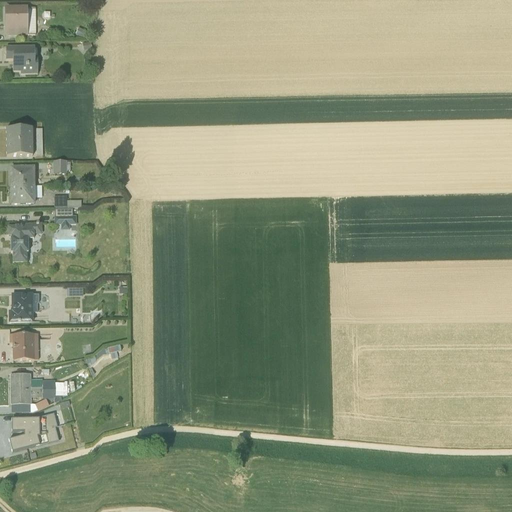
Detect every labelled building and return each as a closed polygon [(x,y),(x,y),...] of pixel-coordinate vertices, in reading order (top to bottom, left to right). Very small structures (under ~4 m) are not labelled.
[(26,9),(3,9),(4,38),(27,38),(27,37),(35,36),(34,9),(27,9),(26,9)] [(5,50),(5,62),(13,62),(13,65),(12,67),(12,73),(20,73),(20,76),(37,75),(36,50),(34,50),(34,49),(5,50)] [(32,129),(6,130),(6,157),(32,157),(32,129)] [(52,163),(52,176),(66,176),(66,172),(70,172),(69,162),(52,163)] [(34,187),(35,187),(35,176),(34,176),(34,168),(9,169),(9,188),(34,188),(34,187)] [(41,200),(41,188),(9,188),(9,207),(34,206),(34,200),(41,200)] [(53,210),(81,209),(80,202),(66,203),(66,198),(53,198),(53,210)] [(54,218),(53,218),(53,226),(60,226),(61,232),(68,232),(69,226),(75,226),(75,218),(72,218),(71,211),(54,211),(54,218)] [(35,226),(18,226),(18,227),(6,228),(6,237),(11,237),(11,239),(9,239),(10,255),(13,255),(14,255),(13,256),(11,256),(12,265),(26,265),(25,254),(27,254),(27,240),(33,240),(33,236),(41,236),(41,225),(35,225),(35,226)] [(8,314),(9,324),(32,323),(32,314),(38,313),(38,296),(32,296),(11,296),(11,313),(8,314)] [(37,336),(9,336),(9,345),(12,345),(12,362),(37,362),(37,336)] [(118,351),(87,361),(91,374),(117,365),(115,359),(120,357),(118,351)] [(60,401),(60,384),(54,384),(53,383),(30,383),(30,376),(9,376),(10,407),(30,406),(31,400),(53,399),(53,405),(60,401)] [(66,422),(62,411),(55,413),(58,425),(66,422)] [(57,429),(53,415),(34,420),(10,421),(11,434),(18,434),(18,439),(7,442),(11,454),(11,455),(57,442),(54,430),(57,429)]
